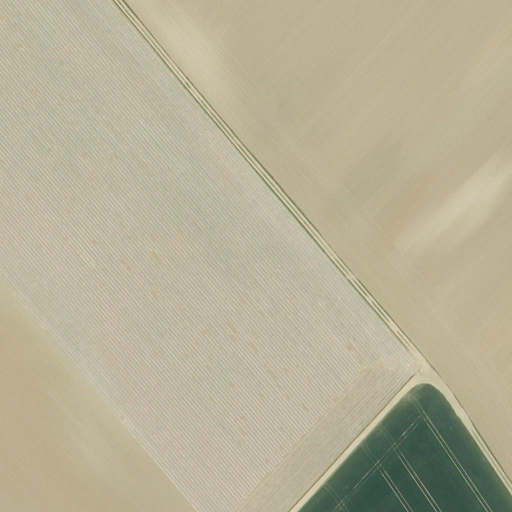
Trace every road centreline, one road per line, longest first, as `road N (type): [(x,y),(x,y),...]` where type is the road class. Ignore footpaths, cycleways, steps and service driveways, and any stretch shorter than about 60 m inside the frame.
road 1 (track): [(425,368),(118,0)]
road 2 (track): [(294,511),(425,368)]
road 3 (track): [(425,368),(511,489)]
